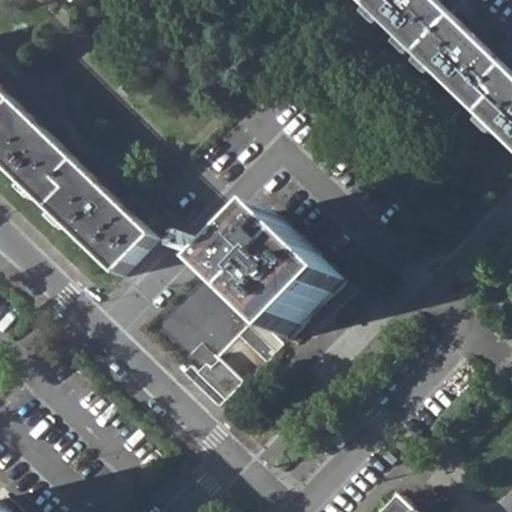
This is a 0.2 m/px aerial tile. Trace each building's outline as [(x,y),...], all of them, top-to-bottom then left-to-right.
[(511,75),(433,0),(86,0),(88,2),(90,0),(363,0),(511,143),(511,75)] [(0,154),(126,277),(161,240),(0,83),(0,154)] [(221,271),(294,341),(351,283),(278,213),(221,271)] [(214,259),(214,264),(229,262),(227,246),(222,247),(223,258),(214,259)] [(248,384),(220,356),(202,374),(231,402),(248,384)] [(0,500),(0,511),(16,511),(2,498),(0,500)] [(418,511),(408,502),(397,511),(418,511)]
